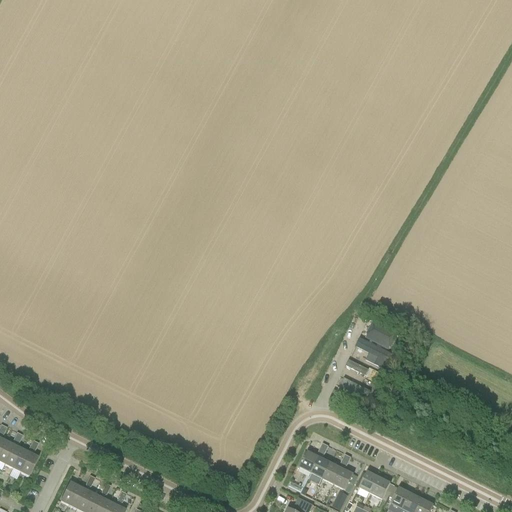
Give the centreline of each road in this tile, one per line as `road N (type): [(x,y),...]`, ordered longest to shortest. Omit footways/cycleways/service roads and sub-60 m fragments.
road 1 (unclassified): [(511,510),(316,415)]
road 2 (residential): [(228,511),(74,442)]
